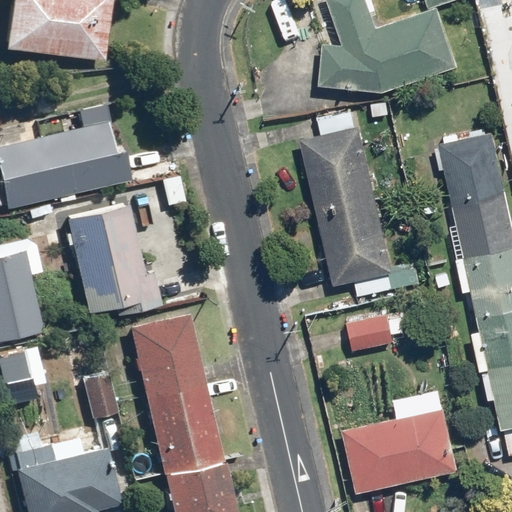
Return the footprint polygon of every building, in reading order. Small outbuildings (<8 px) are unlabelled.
[(10,0),(6,46),(96,54),(95,67),(104,68),(110,0),(10,0)] [(372,0),(332,0),(345,41),(324,40),(321,83),(393,87),(461,62),(441,5),(454,0),(427,0),(429,4),(379,21),(372,0)] [(123,143),(115,144),(105,101),(78,108),(82,124),(0,142),(0,205),(131,176),(123,143)] [(355,107),(318,115),(322,131),(302,136),(337,282),(354,278),(359,296),(422,281),(416,258),(392,264),(355,107)] [(511,201),(496,128),(440,141),(465,254),(457,256),(463,286),(470,285),(480,329),(471,331),(480,371),(490,369),(508,452),(511,451),(511,201)] [(162,141),(129,148),(134,170),(167,163),(162,141)] [(180,173),(161,177),(166,203),(185,198),(180,173)] [(126,200),(67,213),(88,309),(120,302),(122,312),(160,303),(151,262),(140,264),(126,200)] [(0,252),(0,331),(42,321),(23,247),(0,252)] [(170,511),(234,511),(188,308),(129,321),(154,429),(132,434),(136,453),(156,449),(170,511)] [(390,310),(313,326),(318,351),(351,344),(352,349),(397,340),(396,333),(407,330),(404,317),(392,320),(390,310)] [(71,378),(100,372),(90,326),(66,332),(69,344),(32,352),(30,343),(0,349),(0,360),(5,383),(38,375),(39,379),(70,372),(71,378)] [(108,370),(100,372),(71,378),(67,379),(77,421),(86,419),(89,432),(97,430),(98,435),(117,430),(113,412),(117,411),(108,370)] [(44,382),(27,385),(34,423),(52,420),(44,382)] [(399,416),(345,427),(358,490),(460,469),(442,386),(394,396),(399,416)] [(39,429),(11,435),(26,511),(96,511),(95,505),(121,500),(110,444),(55,454),(52,441),(42,443),(39,429)]
